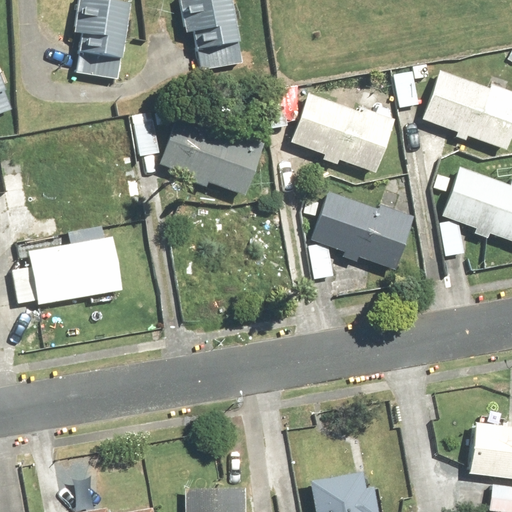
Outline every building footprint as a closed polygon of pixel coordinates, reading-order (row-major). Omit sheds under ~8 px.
[(226,0),(178,0),(190,68),(236,60),(226,0)] [(131,4),(74,3),(73,73),(131,74),(131,4)] [(511,96),(434,60),(411,109),(495,149),(511,113),(511,96)] [(0,65),(0,119),(15,115),(0,65)] [(313,84),(288,140),(366,175),(391,119),(313,84)] [(175,120),(163,166),(248,188),(260,142),(175,120)] [(33,167),(42,224),(126,211),(117,153),(33,167)] [(511,182),(454,160),(436,207),(511,236),(511,182)] [(26,173),(5,176),(10,212),(32,209),(26,173)] [(333,187),(312,238),(390,270),(411,218),(333,187)] [(213,276),(211,281),(228,288),(230,283),(264,295),(283,242),(248,229),(246,233),(199,216),(181,265),(213,276)] [(22,252),(30,308),(117,295),(109,239),(22,252)] [(511,427),(472,423),(466,473),(511,478),(511,427)] [(304,456),(315,511),(368,511),(356,446),(304,456)] [(511,511),(511,484),(489,483),(487,510),(511,511)] [(242,511),(242,489),(177,489),(176,511),(242,511)]
